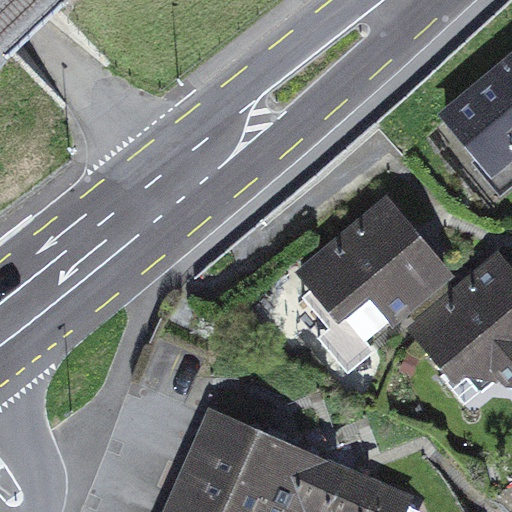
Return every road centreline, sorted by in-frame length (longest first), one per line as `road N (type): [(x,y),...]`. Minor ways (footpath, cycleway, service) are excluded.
road 1 (primary): [(395,0),(174,178)]
road 2 (unclassified): [(8,0),(174,178)]
road 3 (primary): [(174,178),(0,322)]
